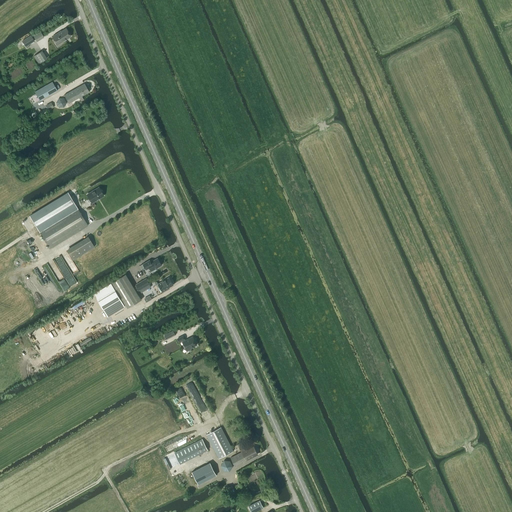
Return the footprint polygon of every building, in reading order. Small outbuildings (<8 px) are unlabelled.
[(66,28),(59,33),(64,41),(66,40),(66,39),(70,36),(66,28)] [(36,41),(43,37),(40,31),(32,35),(36,41)] [(63,42),(64,41),(59,33),(56,34),(54,35),(54,36),(52,37),(57,45),(62,41),(63,42)] [(31,36),(22,41),(25,46),(34,41),(31,36)] [(38,64),(46,58),(41,51),(33,56),(38,64)] [(39,100),(57,91),(52,82),(34,92),(39,100)] [(84,84),(64,95),(69,104),(79,98),(81,102),(84,100),(82,96),(89,92),(84,84)] [(65,105),(66,103),(66,101),(65,100),(64,99),(62,98),(60,98),(59,98),(57,99),(56,100),(55,102),(55,103),(56,105),(57,106),(58,107),(60,108),(62,108),(63,107),(64,106),(65,105)] [(97,199),(103,195),(102,193),(102,192),(102,191),(101,190),(100,190),(99,188),(94,190),(91,191),(92,192),(87,195),(91,203),(94,201),(95,201),(98,200),(97,199)] [(68,193),(29,216),(49,249),(88,226),(68,193)] [(88,237),(83,241),(89,250),(94,247),(88,237)] [(149,260),(140,266),(141,269),(144,267),(146,270),(149,268),(151,271),(152,271),(153,272),(154,272),(155,271),(156,270),(155,269),(161,265),(157,258),(150,262),(149,260)] [(133,287),(126,274),(112,282),(117,290),(116,291),(111,283),(94,293),(108,316),(125,306),(120,297),(120,296),(127,308),(141,300),(136,292),(139,290),(139,291),(150,285),(146,278),(135,284),(136,285),(133,287)] [(168,278),(156,285),(157,288),(159,287),(162,291),(163,291),(163,292),(166,290),(166,289),(173,285),(168,278)] [(166,340),(175,335),(172,331),(164,335),(166,340)] [(187,351),(190,350),(190,349),(196,346),(196,345),(196,344),(195,342),(192,338),(185,341),(184,340),(185,340),(183,336),(177,340),(178,343),(182,341),(187,351)] [(221,427),(206,434),(219,459),(233,451),(221,427)] [(208,450),(202,439),(174,453),(180,464),(208,450)] [(239,447),(240,450),(241,452),(230,458),(235,467),(246,461),(258,455),(253,446),(245,450),(243,445),(239,447)] [(230,461),(224,460),(220,465),(223,471),(229,471),(233,466),(230,461)] [(210,462),(192,472),(198,484),(216,475),(210,462)] [(259,501),(248,506),(251,511),(255,511),(263,508),(259,501)]
